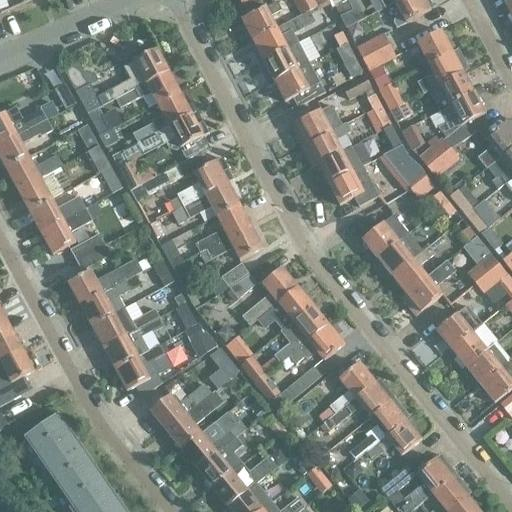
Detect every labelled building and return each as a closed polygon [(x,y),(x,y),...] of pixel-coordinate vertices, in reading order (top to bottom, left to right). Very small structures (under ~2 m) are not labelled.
[(22,0),(29,17),(44,11),(39,0),(22,0)] [(253,43),(278,30),(267,9),(261,0),(245,0),(241,2),(249,18),(242,22),(253,43)] [(309,13),(318,9),(313,0),(292,0),(302,17),(309,13)] [(329,3),(327,0),(313,0),(318,9),(329,3)] [(395,4),(403,0),(379,0),(385,10),(395,4)] [(431,12),(427,4),(432,1),(431,0),(403,0),(395,4),(401,16),(394,20),(393,25),(397,30),(431,12)] [(358,27),(374,21),(370,9),(354,15),(358,27)] [(263,63),(299,45),(294,36),(315,24),(309,13),(302,17),(278,30),(253,43),(263,63)] [(347,30),(355,26),(349,15),(341,19),(347,30)] [(428,67),(453,54),(442,33),(417,46),(428,67)] [(340,49),(348,45),(342,34),(334,39),(340,49)] [(357,51),(363,62),(390,48),(384,36),(357,51)] [(299,45),(263,63),(274,84),(310,65),(299,45)] [(354,57),(348,45),(340,49),(346,61),(354,57)] [(390,48),(363,62),(369,73),(395,59),(390,48)] [(116,101),(169,73),(158,51),(135,64),(124,69),(130,81),(97,99),(81,70),(67,78),(70,84),(76,94),(88,116),(98,110),(102,108),(115,101),(116,101)] [(464,74),(460,67),(465,64),(459,51),(453,54),(428,67),(433,76),(417,85),(423,96),(428,93),(464,74)] [(410,82),(426,74),(422,64),(405,72),(410,82)] [(310,65),(274,84),(285,105),(293,100),(298,109),(325,95),(310,65)] [(380,92),(391,86),(382,68),(370,74),(380,92)] [(158,107),(181,95),(169,73),(116,101),(120,110),(151,95),(158,107)] [(439,114),(475,95),(464,74),(428,93),(439,114)] [(364,94),(373,112),(381,108),(365,79),(343,91),(349,102),(364,94)] [(65,112),(76,106),(65,87),(55,93),(65,112)] [(138,145),(169,129),(192,116),(181,95),(158,107),(164,120),(133,136),(138,145)] [(475,95),(439,114),(446,126),(438,130),(447,140),(461,129),(486,115),(475,95)] [(391,114),(398,109),(393,98),(385,102),(391,114)] [(398,109),(391,114),(401,133),(409,129),(404,120),(413,116),(408,105),(398,109)] [(0,147),(47,121),(57,116),(52,107),(23,122),(16,110),(6,115),(0,118),(0,147)] [(307,146),(340,129),(342,128),(331,107),(296,126),(307,146)] [(391,127),(381,108),(373,112),(366,116),(377,135),(391,127)] [(98,110),(88,116),(100,137),(110,131),(98,110)] [(169,129),(138,145),(144,157),(175,140),(181,151),(209,136),(203,124),(198,127),(192,116),(169,129)] [(501,161),(511,151),(511,120),(486,142),(491,149),(477,160),(487,171),(501,161)] [(0,159),(6,171),(30,158),(23,146),(39,137),(40,139),(53,133),(47,121),(0,147),(0,159)] [(343,153),(336,142),(344,137),(340,129),(307,146),(318,166),(343,153)] [(394,152),(402,148),(396,137),(388,141),(394,152)] [(427,169),(448,152),(441,143),(420,160),(427,169)] [(100,175),(111,169),(99,148),(88,155),(99,176),(100,175)] [(402,148),(394,152),(383,159),(388,168),(399,162),(407,178),(400,183),(408,193),(410,193),(427,178),(419,168),(408,159),(402,148)] [(328,187),(362,169),(351,149),(343,153),(318,166),(328,187)] [(30,158),(6,171),(18,193),(74,162),(68,151),(35,169),(30,158)] [(511,151),(501,161),(509,171),(492,183),(498,191),(511,180),(511,151)] [(448,152),(427,169),(436,180),(457,162),(448,152)] [(195,159),(188,163),(177,169),(183,180),(182,180),(188,181),(195,178),(199,186),(178,198),(184,209),(205,197),(228,184),(223,174),(228,172),(222,160),(217,163),(207,169),(202,171),(195,159)] [(30,215),(53,202),(47,191),(69,179),(68,176),(82,169),(77,161),(74,162),(18,193),(30,215)] [(152,168),(144,172),(137,176),(131,166),(129,167),(120,172),(131,193),(143,187),(158,179),(152,168)] [(106,201),(123,191),(111,169),(100,175),(110,193),(103,197),(106,201)] [(149,197),(182,180),(183,180),(177,169),(158,179),(143,187),(148,196),(149,197)] [(362,169),(328,187),(340,208),(354,200),(359,209),(379,199),(363,169),(362,170),(362,169)] [(384,193),(396,187),(390,176),(379,182),(384,193)] [(435,188),(427,178),(410,193),(408,193),(416,203),(435,188)] [(216,219),(240,206),(229,185),(228,184),(205,197),(184,209),(189,218),(190,221),(212,209),(216,219)] [(467,217),(479,208),(468,195),(471,193),(467,188),(452,200),(467,218),(467,217)] [(441,209),(448,204),(440,194),(433,199),(441,209)] [(53,202),(30,215),(42,236),(86,212),(79,199),(58,210),(53,202)] [(448,204),(441,209),(449,219),(456,214),(448,204)] [(216,219),(223,231),(195,246),(200,256),(251,227),(240,206),(216,219)] [(479,208),(467,217),(467,218),(482,236),(496,224),(489,215),(486,217),(479,208)] [(190,221),(189,218),(184,209),(175,213),(172,215),(179,227),(190,221)] [(86,212),(42,236),(53,257),(77,245),(71,235),(92,223),(86,212)] [(377,261),(383,256),(408,236),(401,227),(393,217),(362,243),(377,261)] [(157,224),(150,227),(158,239),(164,236),(157,224)] [(263,250),(251,227),(200,256),(183,265),(173,271),(193,309),(200,306),(189,286),(188,274),(193,273),(203,262),(205,266),(233,251),(240,263),(263,250)] [(470,244),(476,239),(468,229),(462,235),(470,244)] [(76,263),(106,247),(100,236),(71,252),(76,263)] [(408,236),(383,256),(377,261),(392,279),(423,253),(408,236)] [(476,239),(470,244),(484,262),(472,272),(480,282),(499,267),(476,239)] [(173,271),(183,265),(171,242),(160,248),(173,271)] [(106,247),(76,263),(82,273),(111,258),(106,247)] [(430,248),(423,253),(392,279),(406,297),(428,279),(419,268),(436,255),(430,248)] [(511,273),(511,271),(511,255),(503,262),(511,273)] [(32,267),(39,279),(53,272),(45,259),(32,267)] [(80,306),(136,277),(142,273),(136,261),(97,282),(92,273),(68,285),(80,306)] [(165,289),(174,284),(163,263),(154,268),(165,289)] [(428,279),(406,297),(411,303),(406,307),(416,319),(443,297),(436,289),(456,274),(447,263),(428,279)] [(222,294),(228,290),(249,276),(242,266),(221,280),(222,281),(216,286),(222,294)] [(511,282),(499,267),(480,282),(488,292),(500,282),(511,296),(511,282)] [(258,322),(298,289),(282,270),(262,287),(270,296),(242,319),(250,328),(258,322)] [(92,329),(125,311),(119,299),(141,286),(136,277),(80,306),(92,329)] [(237,302),(257,286),(250,277),(230,292),(237,302)] [(293,324),(313,308),(298,289),(258,322),(265,330),(284,314),(293,324)] [(198,327),(186,306),(176,311),(188,332),(198,327)] [(0,334),(11,329),(0,308),(0,334)] [(313,308),(293,324),(299,333),(290,340),(292,344),(274,358),(280,366),(289,359),(329,327),(313,308)] [(451,352),(473,334),(482,326),(467,308),(436,334),(451,352)] [(104,351),(160,320),(155,311),(132,323),(125,311),(92,329),(104,351)] [(115,372),(138,359),(133,350),(144,344),(142,340),(164,328),(160,320),(104,351),(115,372)] [(227,327),(217,335),(225,345),(235,337),(227,327)] [(329,327),(289,359),(295,367),(305,359),(307,363),(317,355),(324,363),(345,346),(329,327)] [(204,335),(200,328),(189,333),(194,342),(205,336),(204,335)] [(11,329),(0,334),(0,362),(22,350),(11,329)] [(465,370),(487,352),(473,334),(451,352),(465,370)] [(249,359),(236,342),(226,348),(240,366),(249,359)] [(487,352),(465,370),(480,388),(511,362),(497,344),(487,352)] [(165,345),(138,359),(115,372),(127,394),(136,389),(141,400),(163,385),(158,377),(161,375),(154,362),(169,354),(165,345)] [(0,409),(31,393),(24,379),(35,373),(22,350),(0,362),(0,409)] [(241,367),(254,386),(263,379),(266,377),(252,360),(241,367)] [(511,391),(511,363),(511,362),(480,388),(495,406),(511,391)] [(326,424),(374,383),(360,365),(339,382),(348,393),(320,417),(326,424)] [(254,386),(270,405),(278,414),(322,378),(314,369),(278,398),(263,379),(254,386)] [(369,419),(389,402),(393,398),(380,381),(375,385),(374,383),(326,424),(320,429),(325,435),(330,433),(358,412),(361,415),(364,412),(369,419)] [(166,433),(212,396),(204,386),(179,407),(171,397),(150,414),(166,433)] [(182,453),(202,436),(195,428),(224,405),(215,394),(212,396),(166,433),(182,453)] [(511,397),(501,406),(511,419),(511,397)] [(393,398),(389,402),(369,419),(377,428),(365,437),(367,440),(349,455),(355,462),(365,454),(376,445),(385,438),(409,418),(393,398)] [(279,436),(285,431),(272,416),(266,421),(279,436)] [(37,471),(77,444),(59,418),(26,440),(40,459),(33,464),(37,471)] [(409,418),(385,438),(402,458),(422,442),(406,423),(410,419),(409,418)] [(202,436),(182,453),(197,472),(240,437),(246,432),(239,424),(211,447),(202,436)] [(213,491),(233,474),(243,466),(234,455),(243,447),(241,446),(245,442),(240,437),(197,472),(213,491)] [(49,473),(62,492),(95,469),(77,444),(37,471),(38,472),(33,476),(37,482),(49,473)] [(376,445),(365,454),(373,463),(384,454),(376,445)] [(279,451),(271,458),(271,460),(277,467),(279,468),(287,461),(279,451)] [(412,511),(432,496),(456,476),(441,457),(429,466),(422,457),(379,492),(387,502),(396,511),(412,511)] [(298,466),(307,476),(316,468),(308,458),(298,466)] [(233,474),(213,491),(228,510),(257,486),(277,469),(270,460),(269,459),(268,459),(249,474),(243,466),(233,474)] [(355,466),(346,472),(353,480),(361,473),(355,466)] [(323,496),(333,488),(316,468),(307,476),(323,496)] [(75,511),(87,511),(112,495),(95,469),(62,492),(75,511)] [(472,495),(456,476),(432,496),(441,508),(444,511),(451,511),(468,498),(472,495)] [(229,511),(263,511),(272,505),(257,486),(228,510),(229,511)] [(360,492),(349,501),(357,511),(358,511),(369,503),(360,492)] [(124,511),(112,495),(87,511),(124,511)] [(479,511),(468,498),(451,511),(479,511)] [(302,511),(305,510),(297,501),(282,511),(278,511),(272,505),(263,511),(302,511)] [(347,511),(339,502),(331,509),(333,511),(347,511)]
